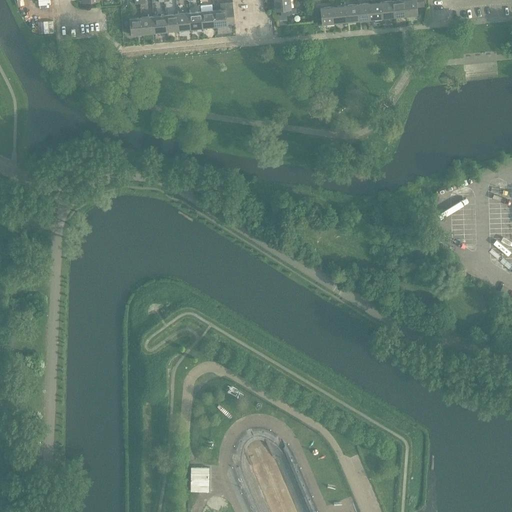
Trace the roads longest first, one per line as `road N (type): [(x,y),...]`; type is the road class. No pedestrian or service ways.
road 1 (residential): [(511,352),(400,328),(156,178),(116,176),(71,202)]
road 2 (residential): [(33,511),(47,466),(58,226),(71,202)]
road 3 (unknown): [(480,262),(444,245),(437,219),(447,189),(478,177)]
